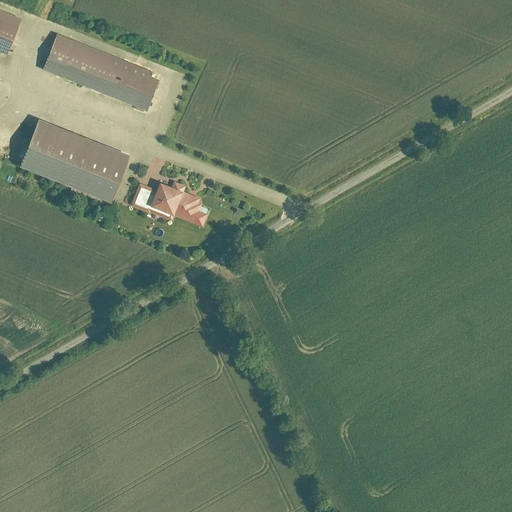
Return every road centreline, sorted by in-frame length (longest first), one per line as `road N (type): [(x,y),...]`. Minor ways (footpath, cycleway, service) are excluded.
road 1 (unclassified): [(0,387),(511,97)]
road 2 (unknown): [(309,210),(12,91)]
